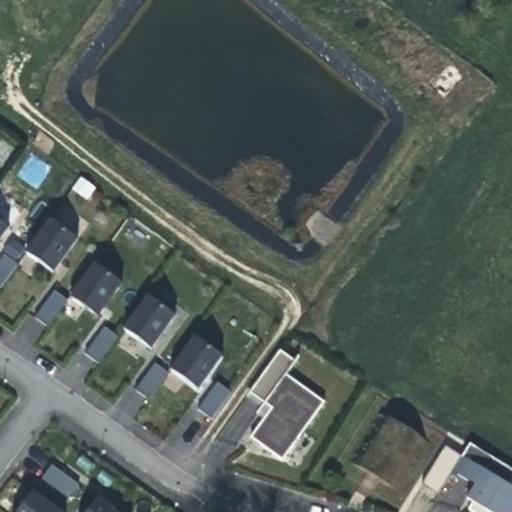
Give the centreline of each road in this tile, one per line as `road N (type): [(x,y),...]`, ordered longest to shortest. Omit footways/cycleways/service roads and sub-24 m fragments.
road 1 (track): [(174,480),(282,332),(284,298),(216,260),(16,100)]
road 2 (residential): [(45,391),(189,489),(261,511)]
